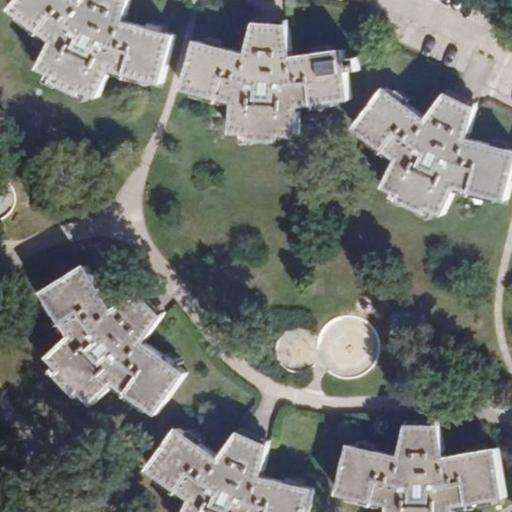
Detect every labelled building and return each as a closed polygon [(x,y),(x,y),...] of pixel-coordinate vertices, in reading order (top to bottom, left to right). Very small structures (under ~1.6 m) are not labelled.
[(19,0),(12,9),(54,41),(40,68),(56,76),(54,81),(82,95),(85,90),(101,98),(114,70),(165,84),(179,33),(127,20),(132,0),(19,0)] [(249,52),(198,39),(186,89),(235,102),(234,133),(252,133),(252,140),(283,141),(283,136),(301,136),(303,106),(354,99),(350,70),(363,68),(361,55),(348,57),(347,48),(295,55),(291,23),(257,21),(249,52)] [(480,106),(449,91),(429,117),(388,86),(356,128),(398,159),(385,187),(401,194),(399,199),(428,213),(430,207),(446,215),(459,187),(509,200),(511,190),(511,147),(471,137),(480,106)] [(116,307),(88,263),(44,291),(72,335),(50,357),(62,369),(58,374),(80,396),(84,392),(96,405),(119,383),(161,415),(191,372),(148,341),(166,315),(143,291),(116,307)] [(402,454),(351,443),(339,494),(390,505),(390,511),(457,511),(458,506),(509,497),(501,446),(449,455),(443,424),(409,423),(402,454)] [(224,456),(181,426),(151,468),(194,498),(187,511),(311,511),(318,486),(266,475),(274,444),(242,430),(224,456)]
